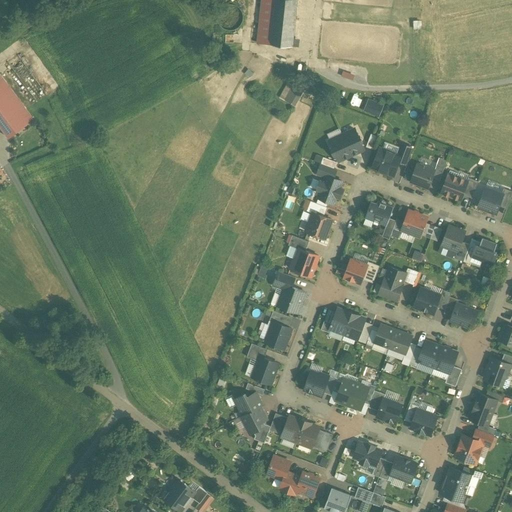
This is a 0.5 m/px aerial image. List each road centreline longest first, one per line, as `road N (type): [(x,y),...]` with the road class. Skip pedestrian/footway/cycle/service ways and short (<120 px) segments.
road 1 (residential): [(511,238),(372,184),(357,191),(320,287)]
road 2 (residential): [(320,287),(286,378),(289,398),(347,421)]
road 3 (residential): [(264,511),(124,405)]
road 4 (residential): [(320,287),(481,344)]
road 5 (residential): [(124,405),(0,310)]
road 6 (unclassified): [(124,405),(44,511)]
